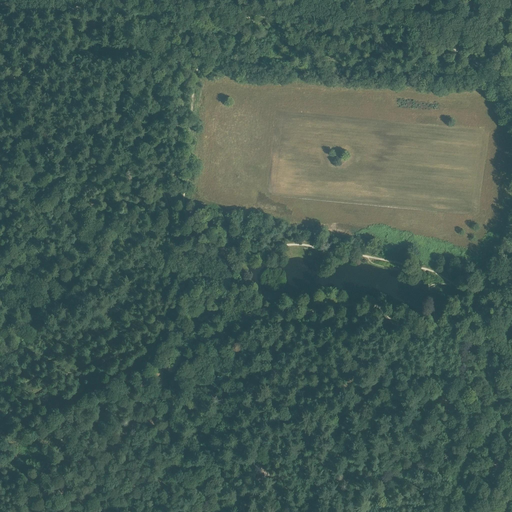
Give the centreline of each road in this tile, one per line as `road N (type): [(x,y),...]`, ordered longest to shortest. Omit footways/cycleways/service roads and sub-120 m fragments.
road 1 (track): [(511,292),(303,245),(223,248)]
road 2 (track): [(494,511),(461,499),(456,469),(476,416),(467,387),(469,318),(511,271)]
road 3 (track): [(180,343),(180,384),(260,475),(255,511)]
road 4 (track): [(197,14),(392,23)]
road 5 (track): [(0,4),(185,13)]
road 6 (track): [(511,103),(484,67),(404,24)]
